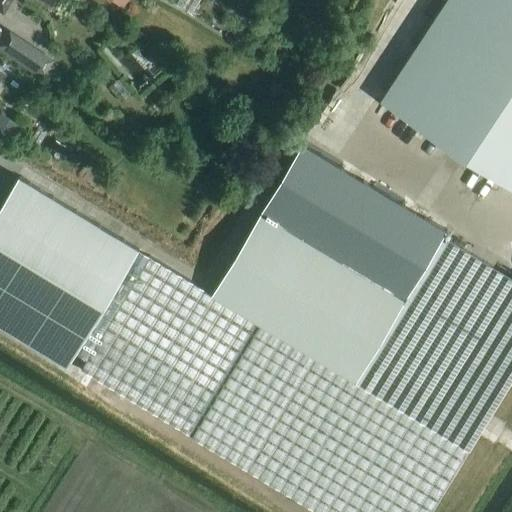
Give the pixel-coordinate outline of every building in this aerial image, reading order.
[(0,0),(0,11),(4,14),(11,0),(31,0),(43,8),(53,0),(0,0)] [(167,0),(145,0),(140,9),(158,22),(172,3),(167,0)] [(511,0),(447,0),(415,49),(429,58),(438,64),(403,116),(509,185),(511,180),(511,0)] [(0,51),(35,74),(44,60),(8,37),(0,48),(0,51)] [(0,133),(9,139),(18,126),(1,115),(0,116),(0,133)] [(67,147),(56,140),(51,148),(62,155),(67,147)] [(354,379),(373,348),(401,300),(257,213),(209,292),(138,250),(138,249),(18,177),(0,207),(0,316),(71,359),(75,353),(86,359),(81,369),(319,511),(431,511),(469,448),(423,420),(381,396),(354,379)] [(411,243),(406,253),(428,265),(433,255),(411,243)]
